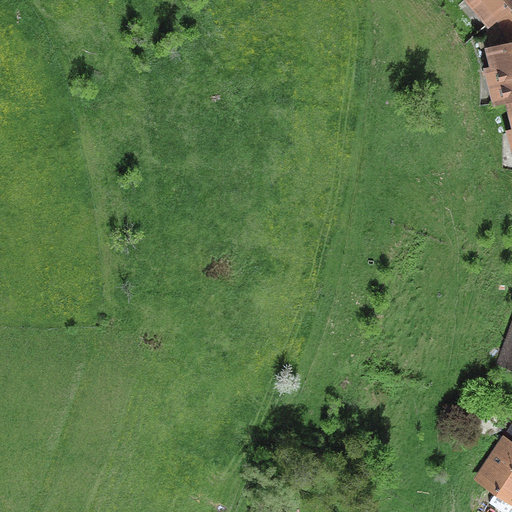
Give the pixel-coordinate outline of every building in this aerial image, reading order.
[(511,0),(476,0),(493,20),(511,2),(511,0)] [(511,44),(488,50),(502,102),(510,100),(511,106),(511,112),(511,113),(511,116),(511,44)] [(499,365),(511,370),(511,323),(509,333),(510,333),(499,365)] [(511,416),(503,439),(503,440),(511,445),(511,416)] [(511,445),(503,440),(477,479),(511,502),(511,445)]
